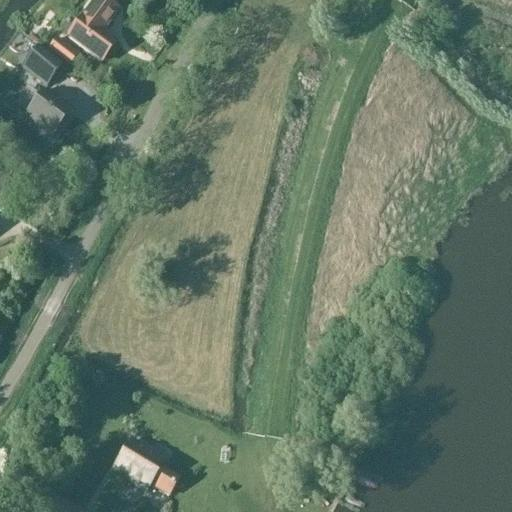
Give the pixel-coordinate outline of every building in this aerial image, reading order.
[(97,0),(67,40),(100,65),(115,45),(101,35),(116,15),(97,0)] [(73,55),(56,40),(49,48),(66,62),(73,55)] [(37,49),(21,70),(47,90),(63,68),(37,49)] [(43,93),(24,119),(52,140),(71,115),(43,93)] [(161,467),(129,447),(112,474),(145,494),(149,487),(167,499),(178,481),(159,470),(161,467)] [(72,511),(47,495),(36,511),(72,511)]
